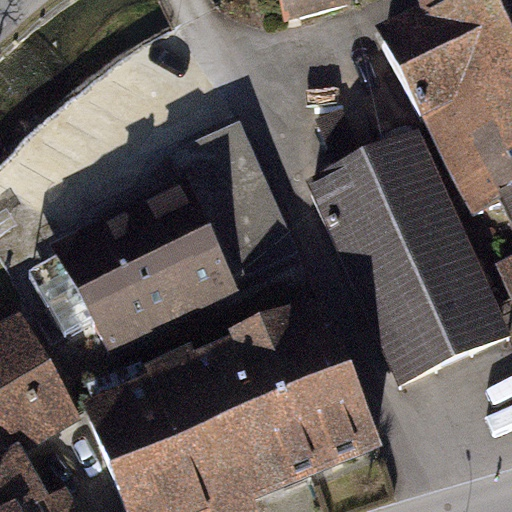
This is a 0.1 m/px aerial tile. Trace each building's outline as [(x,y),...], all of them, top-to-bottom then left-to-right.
[(355,0),(287,0),(291,20),(357,9),(355,0)] [(511,0),(474,0),(392,41),(481,219),(511,203),(511,0)] [(511,351),(511,329),(423,145),(323,193),(421,395),(511,351)] [(189,172),(59,230),(118,361),(248,303),(189,172)] [(0,511),(86,511),(76,493),(60,501),(36,457),(92,426),(69,384),(102,366),(59,287),(25,306),(32,320),(0,337),(0,511)] [(340,315),(94,410),(133,511),(263,511),(396,460),(340,315)]
